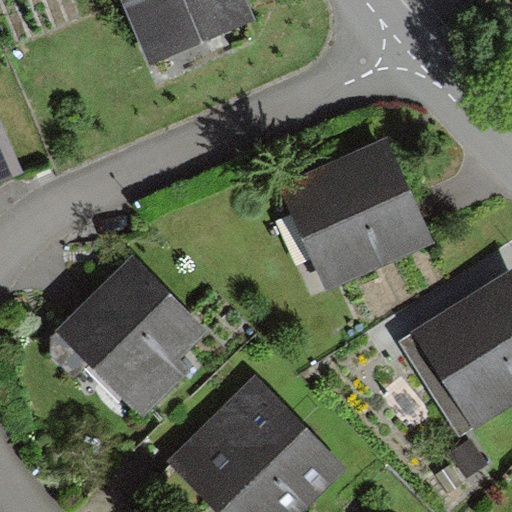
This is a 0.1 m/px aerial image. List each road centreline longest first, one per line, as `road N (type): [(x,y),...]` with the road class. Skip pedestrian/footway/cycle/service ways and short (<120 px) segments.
road 1 (residential): [(405,47),(364,73),(53,204),(0,251)]
road 2 (unclassified): [(511,155),(405,47)]
